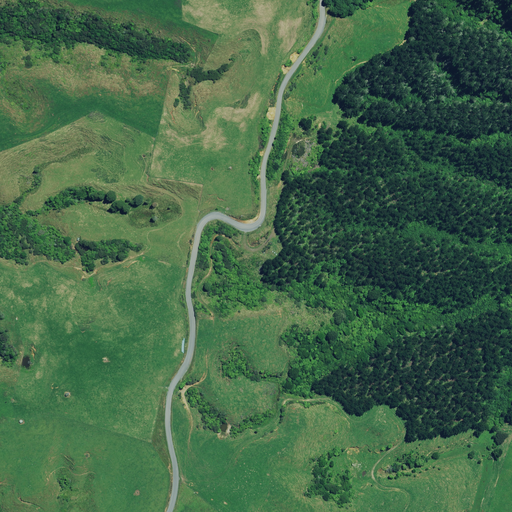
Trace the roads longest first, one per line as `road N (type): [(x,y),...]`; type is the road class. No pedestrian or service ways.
road 1 (unclassified): [(168,511),(175,466),(168,402),(191,349),(188,292),(200,225),(215,215),(248,228),(262,219),(283,87),(317,33),(320,0)]
road 2 (track): [(301,59),(313,75),(330,75),(384,58),(425,0)]
